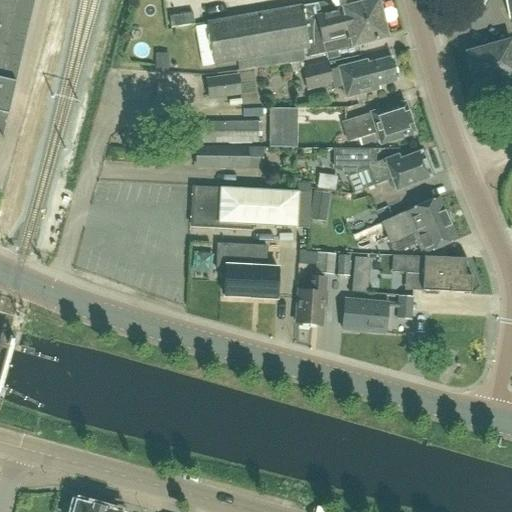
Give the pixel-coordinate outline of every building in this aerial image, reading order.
[(0,0),(0,127),(4,129),(34,0),(0,0)] [(381,0),(369,0),(367,4),(371,3),(376,5),(376,6),(377,10),(383,1),(381,0)] [(511,0),(505,0),(511,20),(511,21),(511,43),(466,56),(475,89),(503,81),(504,83),(511,81),(511,0)] [(300,52),(301,59),(306,58),(306,60),(325,57),(326,59),(337,56),(336,50),(351,46),(352,48),(386,39),(381,21),(380,21),(376,6),(376,5),(371,3),(367,4),(359,6),(359,7),(342,11),(343,12),(328,15),(327,10),(323,5),(317,6),(207,25),(214,67),(216,67),(300,52)] [(192,14),(168,18),(169,29),(193,26),(192,14)] [(154,59),(154,71),(166,71),(167,60),(154,59)] [(378,89),(397,84),(391,60),(368,66),(367,63),(329,73),(328,66),(303,72),(308,89),(320,86),(321,91),(334,87),(336,92),(343,90),(346,100),(379,92),(378,89)] [(292,74),(303,71),(302,64),(290,65),(290,66),(292,74)] [(210,100),(243,95),(241,75),(207,79),(210,100)] [(347,143),(361,139),(363,147),(378,142),(380,146),(414,136),(404,105),(369,115),(370,116),(342,125),(347,143)] [(340,120),(341,109),(316,109),(316,120),(340,120)] [(269,110),(269,124),(295,124),(295,111),(269,110)] [(217,144),(260,144),(260,123),(217,123),(217,144)] [(198,169),(264,170),(265,149),(198,148),(198,169)] [(360,193),(374,188),(391,181),(395,193),(430,179),(420,154),(400,162),(398,157),(375,166),(375,153),(376,153),(376,152),(333,151),(333,153),(336,153),(336,169),(351,169),(360,193)] [(338,189),(339,176),(321,175),(321,188),(338,189)] [(219,189),(193,188),(191,227),(251,230),(251,226),(296,228),(297,193),(218,190),(219,189)] [(314,192),(312,206),(327,208),(329,194),(314,192)] [(388,238),(390,244),(447,219),(438,199),(404,213),(404,214),(395,218),(382,223),(382,224),(388,238)] [(422,255),(456,241),(447,219),(390,244),(392,249),(398,252),(417,244),(422,255)] [(276,301),(278,269),(266,269),(267,248),(217,245),(216,269),(226,269),(224,298),(276,301)] [(337,255),(319,254),(317,274),(335,276),(337,255)] [(349,278),(350,258),(339,257),(337,277),(349,278)] [(391,275),(422,276),(421,292),(425,292),(425,294),(436,295),(436,293),(464,294),(464,295),(470,296),(477,289),(479,288),(478,286),(478,287),(467,261),(466,259),(459,259),(459,260),(392,258),(391,275)] [(324,307),(325,294),(322,294),(323,280),(310,279),(309,293),(297,292),(295,325),(320,327),(321,307),(324,307)] [(352,284),(351,294),(365,295),(366,285),(352,284)] [(400,297),(398,320),(413,321),(415,298),(400,297)] [(385,333),(387,304),(344,301),(341,330),(385,333)] [(97,511),(98,509),(75,503),(74,505),(65,503),(62,511),(97,511)]
